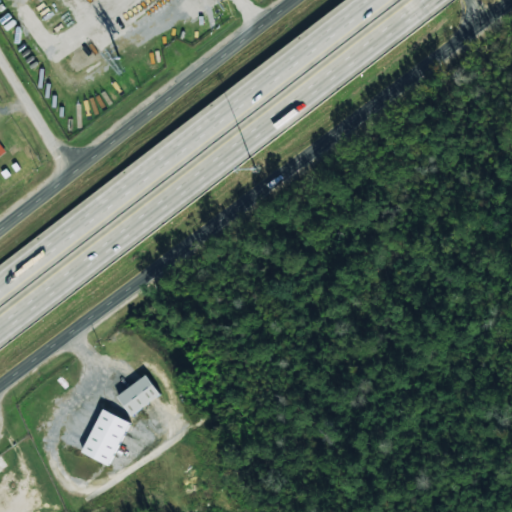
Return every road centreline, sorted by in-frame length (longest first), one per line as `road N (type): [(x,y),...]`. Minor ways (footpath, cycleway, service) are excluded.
road 1 (tertiary): [(0,384),(507,0)]
road 2 (motorway): [(0,312),(412,0)]
road 3 (motorway): [(368,0),(0,290)]
road 4 (tertiary): [(291,0),(0,230)]
road 5 (residential): [(0,57),(72,172)]
